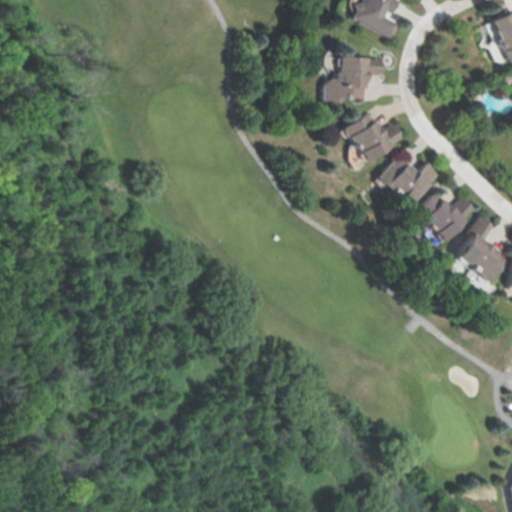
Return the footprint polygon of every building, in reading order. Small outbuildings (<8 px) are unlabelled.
[(347,16),(356,0),(393,0),(387,13),(381,10),(379,14),(394,22),(386,38),(347,16)] [(487,20),(511,9),(511,55),(503,59),(487,20)] [(377,57),(377,74),(361,73),(360,94),(356,94),(356,96),(331,95),(331,102),(316,101),(317,83),(325,76),(330,76),(331,70),(333,71),(333,63),(331,63),(331,57),(333,57),(333,55),(377,57)] [(361,159),(339,125),(360,111),(365,120),(368,118),(376,130),(388,122),(397,136),(361,159)] [(372,175),(391,156),(398,163),(400,161),(410,172),(421,161),(433,173),(401,204),(372,175)] [(435,239),(408,210),(427,191),(434,198),(436,196),(445,206),(457,195),(468,207),(435,239)] [(431,242),(410,212),(401,219),(411,233),(415,230),(426,245),(431,242)] [(483,281),(467,269),(468,268),(450,255),(476,217),(487,225),(476,241),(495,254),(494,255),(499,259),(483,281)] [(511,286),(511,289),(500,287),(510,242),(511,242),(511,286)] [(511,511),(511,465),(503,488),(506,511),(511,511)]
